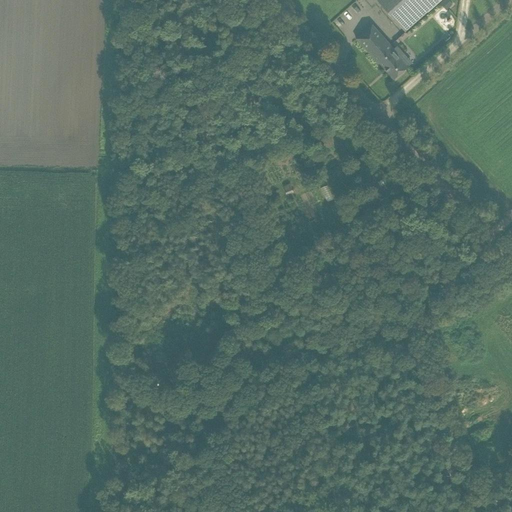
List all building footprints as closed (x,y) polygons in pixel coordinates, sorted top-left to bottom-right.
[(380,0),(407,30),(440,0),(380,0)] [(447,0),(445,0),(440,4),(445,10),(452,4),(447,0)] [(366,30),(356,39),(379,64),(379,63),(394,80),(408,68),(407,67),(399,58),(403,54),(396,47),(394,49),(383,36),(372,24),(366,30)] [(289,183),(283,186),(285,191),(292,188),(289,183)] [(327,185),(321,187),(326,201),(332,198),(327,185)]
